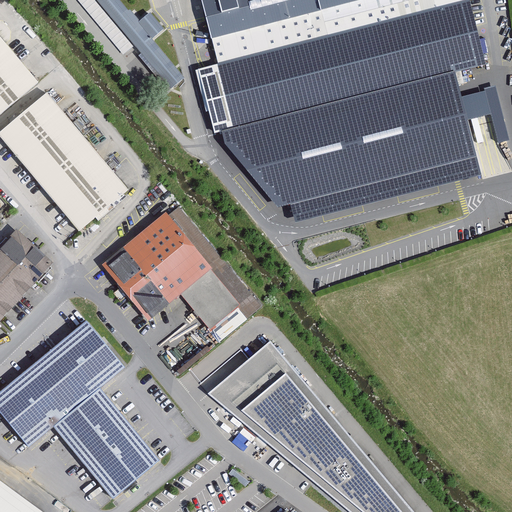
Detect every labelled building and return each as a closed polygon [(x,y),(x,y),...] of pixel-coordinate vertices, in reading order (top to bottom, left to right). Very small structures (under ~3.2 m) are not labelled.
[(138,21),(120,0),(92,0),(168,92),(183,80),(151,41),(163,30),(149,12),(138,21)] [(478,159),(458,74),(483,68),(466,0),(201,0),(218,66),(197,71),(213,135),(225,132),(228,147),(275,204),(478,159)] [(0,113),(35,84),(0,42),(0,113)] [(125,193),(42,94),(0,128),(0,142),(77,234),(125,193)] [(391,205),(402,203),(401,196),(390,199),(391,205)] [(165,217),(163,214),(101,266),(149,322),(179,296),(208,272),(237,307),(253,294),(179,206),(165,217)] [(511,210),(490,216),(493,228),(511,223),(511,210)] [(0,319),(52,263),(16,229),(0,246),(0,319)] [(208,272),(179,296),(208,331),(237,307),(208,272)] [(123,366),(82,318),(0,388),(0,420),(26,451),(51,430),(109,499),(154,461),(94,390),(123,366)] [(424,511),(267,334),(198,393),(346,511),(424,511)] [(209,343),(178,370),(183,375),(213,348),(209,343)] [(36,511),(0,485),(0,511),(36,511)]
